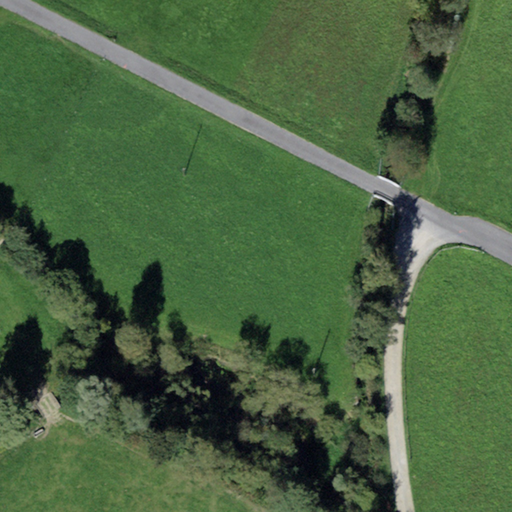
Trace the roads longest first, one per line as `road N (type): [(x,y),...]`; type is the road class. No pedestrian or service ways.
road 1 (residential): [(511,254),(11,0)]
road 2 (track): [(408,511),(393,390),(423,207)]
